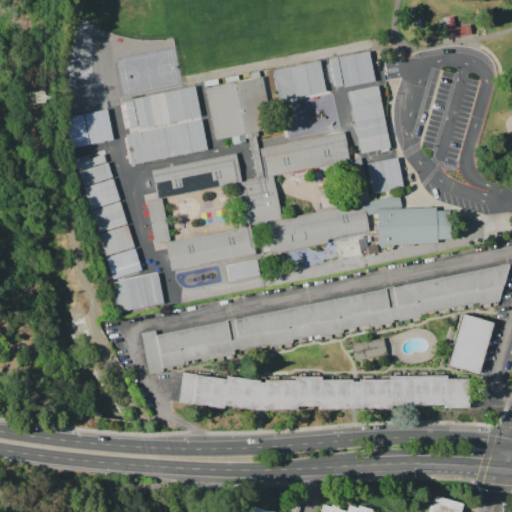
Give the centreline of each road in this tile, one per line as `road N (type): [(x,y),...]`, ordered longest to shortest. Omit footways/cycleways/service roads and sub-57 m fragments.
road 1 (secondary): [(511,442),(375,439),(194,450),(0,431)]
road 2 (secondary): [(0,448),(146,466),(315,469)]
road 3 (secondary): [(315,469),(505,466)]
